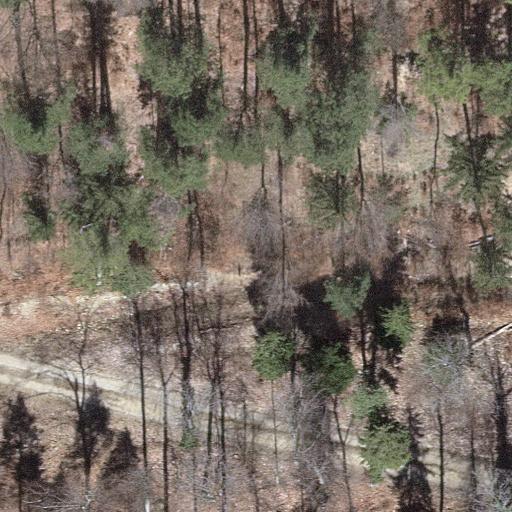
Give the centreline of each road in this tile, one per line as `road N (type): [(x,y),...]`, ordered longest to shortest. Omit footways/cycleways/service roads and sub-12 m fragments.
road 1 (track): [(511,464),(0,378)]
road 2 (track): [(0,349),(240,301),(511,286)]
